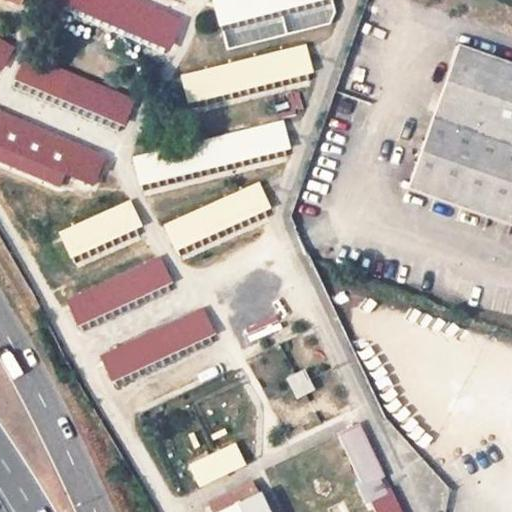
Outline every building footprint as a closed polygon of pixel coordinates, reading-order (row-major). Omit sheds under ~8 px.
[(178,27),(117,0),(46,0),(49,1),(48,0),(78,0),(172,41),(178,27)] [(172,41),(78,0),(48,0),(49,1),(168,53),(172,41)] [(321,0),(234,0),(215,5),(221,25),(321,0)] [(224,37),(334,9),(331,0),(321,0),(221,25),(224,37)] [(0,63),(0,64),(9,50),(0,44),(0,63)] [(511,63),(458,45),(408,188),(511,226),(511,63)] [(307,74),(314,72),(307,52),(183,83),(189,103),(307,74)] [(124,118),(130,102),(26,59),(19,74),(124,118)] [(13,88),(118,132),(124,118),(19,74),(13,88)] [(193,114),(310,86),(307,74),(189,103),(193,114)] [(86,165),(31,142),(0,128),(0,147),(92,186),(99,170),(86,165)] [(31,142),(86,165),(92,153),(37,129),(31,142)] [(289,148),(282,129),(136,166),(142,185),(284,149),(289,148)] [(0,162),(86,199),(92,186),(0,147),(0,162)] [(287,161),(284,149),(142,185),(146,196),(287,161)] [(261,191),(170,232),(178,250),(264,211),(269,209),(261,191)] [(131,206),(64,237),(71,255),(135,226),(139,224),(131,206)] [(264,211),(178,250),(183,261),(269,221),(264,211)] [(135,226),(71,255),(76,266),(140,237),(135,226)] [(156,264),(70,304),(79,322),(165,282),(156,264)] [(165,282),(79,322),(84,333),(170,293),(165,282)] [(200,316),(105,360),(113,377),(208,333),(200,316)] [(208,333),(113,377),(118,387),(213,343),(208,333)] [(363,483),(357,486),(364,501),(370,498),(384,492),(379,481),(380,475),(384,473),(360,423),(339,433),(363,483)] [(233,445),(187,467),(198,487),(244,465),(233,445)] [(250,485),(204,505),(207,511),(226,511),(257,498),(250,485)] [(384,492),(370,498),(376,511),(404,511),(393,488),(384,492)] [(263,511),(257,498),(226,511),(263,511)]
